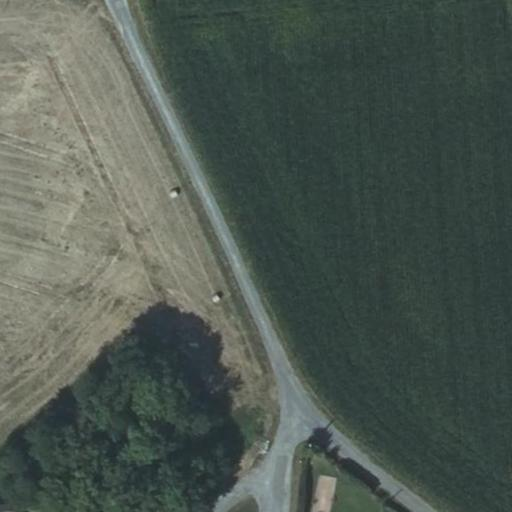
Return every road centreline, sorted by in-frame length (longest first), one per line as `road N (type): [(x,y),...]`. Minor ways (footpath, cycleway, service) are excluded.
road 1 (residential): [(287,404),(111,0)]
road 2 (residential): [(429,511),(287,404)]
